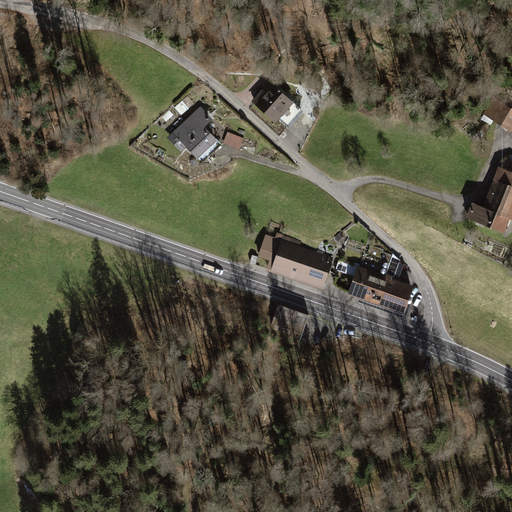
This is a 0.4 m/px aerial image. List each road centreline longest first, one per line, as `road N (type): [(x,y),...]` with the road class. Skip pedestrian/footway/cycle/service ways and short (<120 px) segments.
road 1 (unclassified): [(428,343),(430,296),(404,257),(200,74),(118,25),(0,0)]
road 2 (secondary): [(428,343),(0,191)]
